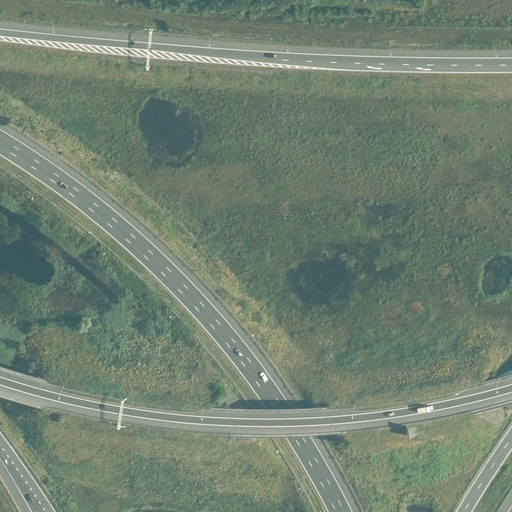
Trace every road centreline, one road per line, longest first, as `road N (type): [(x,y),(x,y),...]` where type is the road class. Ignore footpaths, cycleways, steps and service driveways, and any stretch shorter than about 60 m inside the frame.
road 1 (motorway): [(0,375),(120,406),(274,417),(378,411),(511,384)]
road 2 (motorway): [(511,65),(281,59),(0,32)]
road 3 (motorway): [(340,511),(257,375),(213,320),(103,215),(0,141)]
